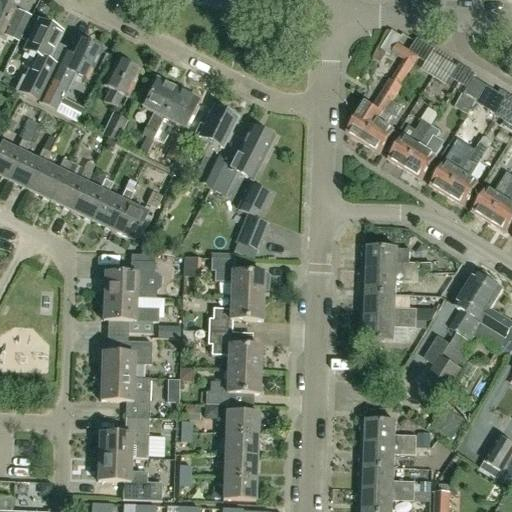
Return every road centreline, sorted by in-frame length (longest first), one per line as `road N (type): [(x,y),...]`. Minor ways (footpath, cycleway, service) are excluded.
road 1 (residential): [(309,511),(320,210)]
road 2 (residential): [(327,104),(271,99),(94,11)]
road 3 (residential): [(63,424),(69,253),(29,234)]
road 4 (residential): [(511,268),(404,212),(320,210)]
road 5 (residential): [(511,22),(330,12)]
